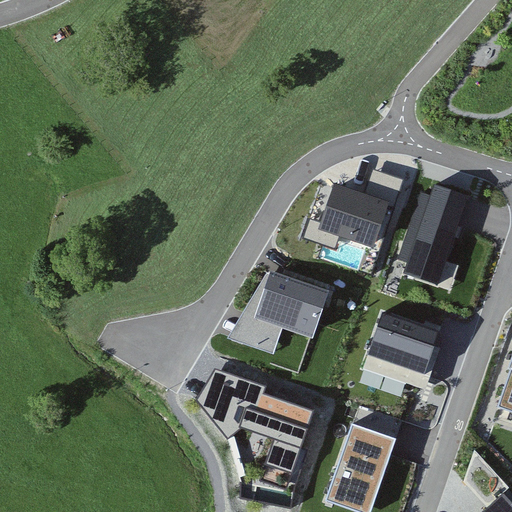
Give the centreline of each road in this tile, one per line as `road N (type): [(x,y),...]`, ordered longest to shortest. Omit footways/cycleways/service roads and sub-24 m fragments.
road 1 (residential): [(398,141),(331,154),(288,187),(175,370)]
road 2 (residential): [(511,258),(425,511)]
road 3 (residential): [(398,141),(406,96),(487,0)]
